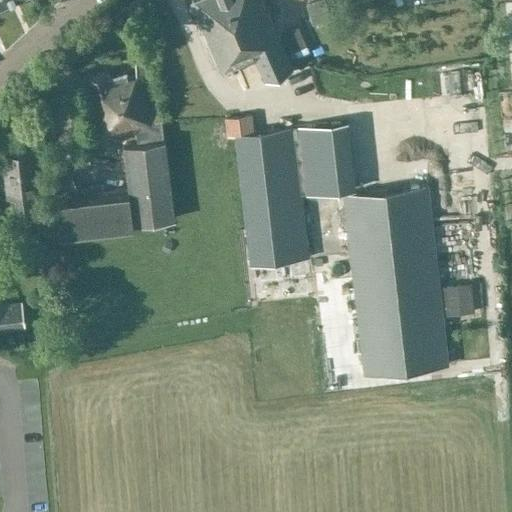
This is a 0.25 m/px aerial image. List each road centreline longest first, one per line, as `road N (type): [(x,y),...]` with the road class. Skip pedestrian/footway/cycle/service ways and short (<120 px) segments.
road 1 (track): [(502,420),(486,262),(410,112)]
road 2 (residential): [(14,511),(0,377)]
road 3 (tertiary): [(0,87),(92,0)]
